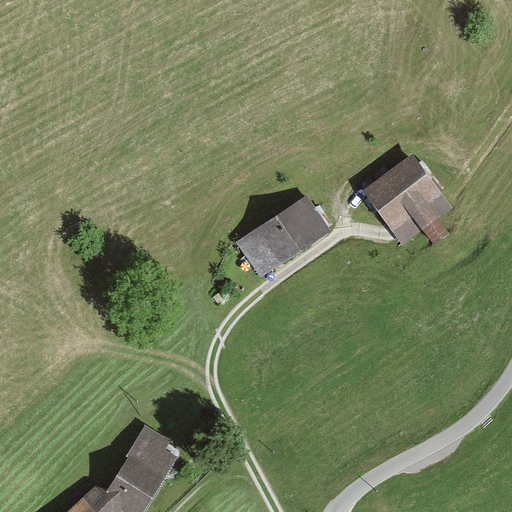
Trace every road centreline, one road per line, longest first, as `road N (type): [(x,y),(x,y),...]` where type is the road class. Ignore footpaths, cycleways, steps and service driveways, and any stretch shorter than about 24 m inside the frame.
road 1 (track): [(376,232),(344,230),(282,274),(222,333),(211,361),(217,398),(249,460)]
road 2 (track): [(344,230),(349,196),(392,152),(479,157),(511,106)]
road 3 (unclassified): [(338,511),(369,479),(460,431),(511,375)]
